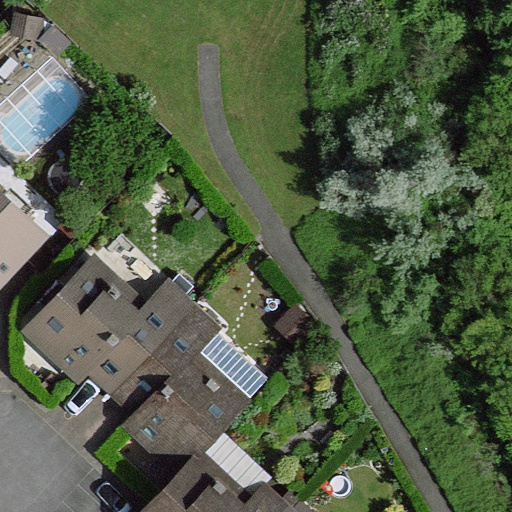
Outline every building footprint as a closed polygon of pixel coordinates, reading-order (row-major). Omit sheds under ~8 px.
[(0,277),(44,230),(0,188),(0,277)] [(89,260),(27,327),(80,375),(87,368),(95,360),(120,381),(179,318),(154,294),(141,307),(89,260)] [(154,294),(179,318),(194,303),(169,278),(154,294)] [(179,318),(205,342),(220,327),(194,303),(179,318)] [(191,356),(205,342),(179,318),(120,381),(119,382),(143,404),(134,413),(126,419),(183,468),(196,452),(220,427),(244,402),(239,397),(198,361),(191,356)] [(198,361),(239,397),(262,371),(222,335),(198,361)] [(95,360),(87,368),(112,390),(119,382),(120,381),(95,360)] [(134,413),(143,404),(119,382),(112,390),(134,413)] [(248,502),(260,490),(273,476),(220,427),(196,452),(248,502)] [(284,511),(285,511),(260,490),(248,502),(196,452),(183,468),(154,499),(141,511),(284,511)]
